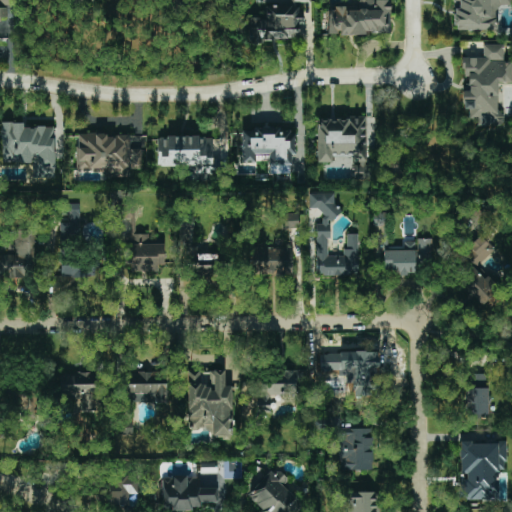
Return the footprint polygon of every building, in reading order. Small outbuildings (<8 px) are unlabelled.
[(390,0),(376,0),(375,0),(357,0),(357,8),(328,8),(328,35),(364,35),(364,32),(390,32),(390,0)] [(497,29),(496,7),(509,7),(508,0),(452,0),(453,1),(455,1),(455,30),(497,29)] [(299,40),(299,26),(302,26),(302,5),(265,6),(265,18),(248,18),(248,41),(299,40)] [(463,57),(463,77),(469,77),(469,91),(463,91),(463,109),(469,109),(469,119),(478,119),(478,126),(500,126),(500,83),(511,83),(511,61),(504,61),(504,45),(483,45),(483,58),(463,57)] [(318,162),(332,162),(332,153),(355,152),(355,162),(366,162),(366,118),(317,118),(318,162)] [(1,163),(32,163),(32,178),(54,178),(55,125),(2,125),(1,163)] [(242,162),(256,162),(256,155),(269,155),(268,174),(293,174),(293,130),(242,129),(242,162)] [(77,170),(103,170),(103,176),(129,176),(129,169),(142,168),(141,148),(130,148),(130,135),(76,135),(77,170)] [(157,166),(212,164),(212,136),(157,138),(157,166)] [(358,276),(358,234),(345,234),(345,256),(329,256),(329,221),(338,221),(338,208),(334,207),(334,194),(309,193),(308,208),(322,209),(322,224),(316,224),(316,275),(358,276)] [(60,222),(60,241),(80,241),(80,202),(63,202),(64,222),(60,222)] [(164,244),(149,244),(149,234),(135,234),(135,203),(118,203),(117,227),(123,228),(123,271),(157,271),(157,264),(164,265),(164,244)] [(283,214),(283,228),(296,228),(296,214),(283,214)] [(217,277),(217,254),(197,254),(197,245),(192,245),(192,218),(179,218),(180,234),(182,234),(182,241),(186,241),(186,269),(193,269),(193,277),(217,277)] [(14,230),(14,255),(0,255),(0,278),(32,278),(32,230),(14,230)] [(494,250),(481,236),(462,253),(475,267),(494,250)] [(384,247),(384,273),(416,273),(416,260),(432,260),(432,239),(417,239),(417,241),(403,242),(403,246),(384,247)] [(253,275),(292,274),(291,247),(253,248),(253,275)] [(61,277),(95,278),(96,261),(61,260),(61,277)] [(484,303),(499,287),(486,275),(483,278),(467,263),(455,276),(484,303)] [(317,378),(349,378),(349,398),(372,398),(372,363),(317,363),(317,378)] [(231,436),(231,386),(224,386),(224,370),(209,370),(209,372),(186,372),(187,428),(211,428),(212,436),(231,436)] [(296,372),(257,371),(256,413),(270,413),(271,395),(295,396),(296,372)] [(97,373),(74,372),(74,377),(59,376),(59,400),(81,400),(81,411),(96,412),(97,373)] [(155,394),(154,403),(166,404),(167,373),(125,372),(124,394),(155,394)] [(488,416),(488,388),(466,388),(466,416),(488,416)] [(132,435),(133,415),(118,414),(117,434),(132,435)] [(339,439),(339,471),(372,470),(372,428),(344,428),(344,439),(339,439)] [(461,498),(497,499),(497,472),(506,472),(506,443),(461,442),(461,480),(461,498)] [(296,511),(302,505),(282,486),(289,479),(279,471),(275,475),(270,470),(247,496),(261,509),(258,511),(296,511)] [(111,483),(110,505),(136,505),(137,475),(114,474),(114,483),(111,483)] [(200,487),(200,477),(163,476),(162,510),(190,511),(191,505),(218,506),(218,488),(200,487)] [(379,511),(379,493),(340,493),(340,511),(379,511)]
